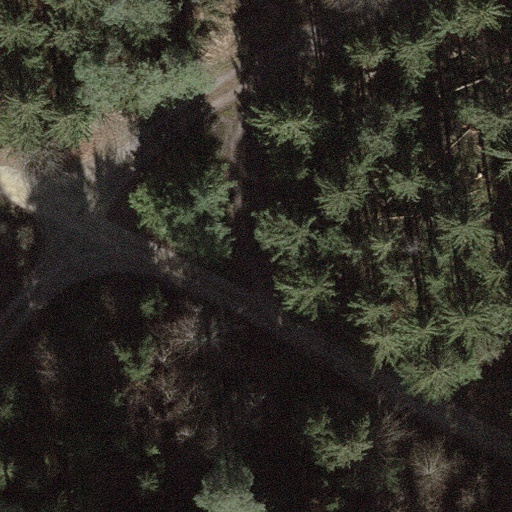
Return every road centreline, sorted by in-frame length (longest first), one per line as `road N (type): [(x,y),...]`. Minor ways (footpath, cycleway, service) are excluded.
road 1 (track): [(511,444),(96,230),(0,333)]
road 2 (track): [(341,0),(316,6),(116,145),(96,230),(0,187)]
road 3 (track): [(316,6),(243,115),(235,299)]
